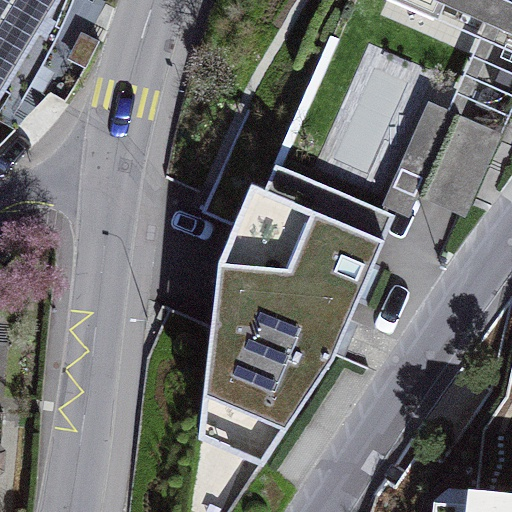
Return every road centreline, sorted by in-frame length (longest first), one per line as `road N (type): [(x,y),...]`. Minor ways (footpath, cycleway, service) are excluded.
road 1 (residential): [(511,224),(384,401),(321,511)]
road 2 (residential): [(73,511),(114,183)]
road 3 (residential): [(114,183),(157,0)]
